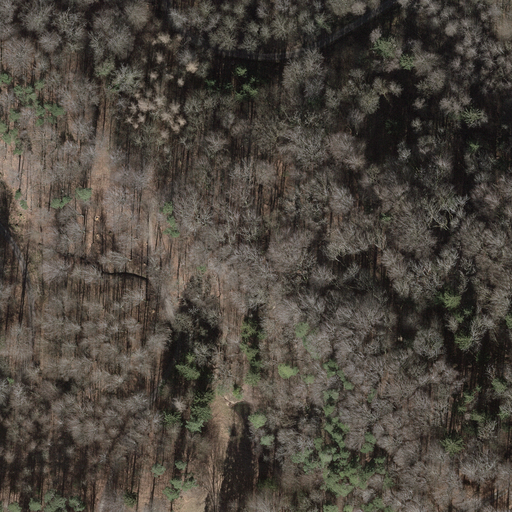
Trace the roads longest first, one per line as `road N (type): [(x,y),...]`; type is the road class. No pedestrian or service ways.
road 1 (track): [(170,0),(173,27),(191,41),(284,59),(397,0)]
road 2 (track): [(102,511),(115,463),(173,357),(178,333),(165,297)]
road 3 (track): [(0,228),(24,264),(33,312),(29,354),(0,402)]
